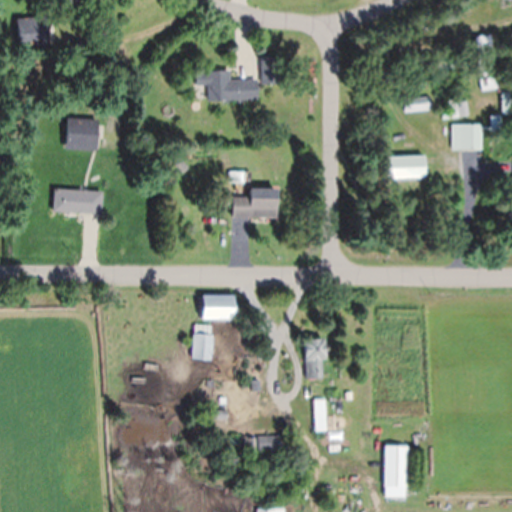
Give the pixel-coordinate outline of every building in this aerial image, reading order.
[(17,48),(48,48),(48,19),(17,19),(17,48)] [(494,89),(491,35),(475,37),(478,79),(479,79),(480,90),(494,89)] [(261,58),(261,84),(277,84),(277,58),(261,58)] [(207,102),(257,100),(256,79),(230,81),(229,71),(195,73),(195,87),(206,87),(207,102)] [(511,114),(511,92),(500,92),(500,114),(511,114)] [(430,98),(402,100),(403,113),(431,111),(430,98)] [(450,117),(466,117),(466,99),(450,99),(450,117)] [(498,116),(489,117),(490,132),(498,131),(498,116)] [(66,151),(97,151),(97,119),(66,119),(66,151)] [(480,125),(451,125),(451,150),(480,150),(480,125)] [(425,180),(425,157),(385,157),(385,180),(425,180)] [(277,217),(277,189),(249,189),(249,198),(231,198),(231,217),(277,217)] [(101,214),(102,191),(55,190),(54,213),(101,214)] [(233,320),(233,296),(201,296),(201,320),(233,320)] [(212,361),(212,326),(192,326),(192,361),(212,361)] [(305,380),(324,380),(324,340),(305,340),(305,380)] [(325,432),(325,401),(314,401),(314,432),(325,432)] [(258,437),(258,458),(281,458),(281,437),(258,437)] [(407,489),(407,448),(384,448),(384,489),(407,489)]
